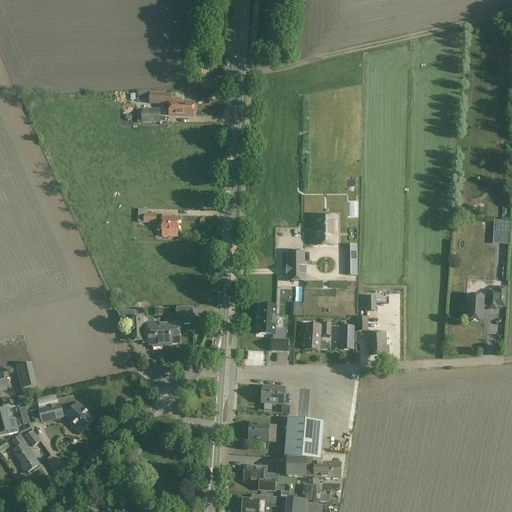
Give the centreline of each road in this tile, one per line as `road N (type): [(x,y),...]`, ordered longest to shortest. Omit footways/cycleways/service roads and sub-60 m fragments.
road 1 (secondary): [(222,322),(242,0)]
road 2 (residential): [(222,373),(503,356)]
road 3 (secondary): [(165,402),(110,443),(60,511)]
